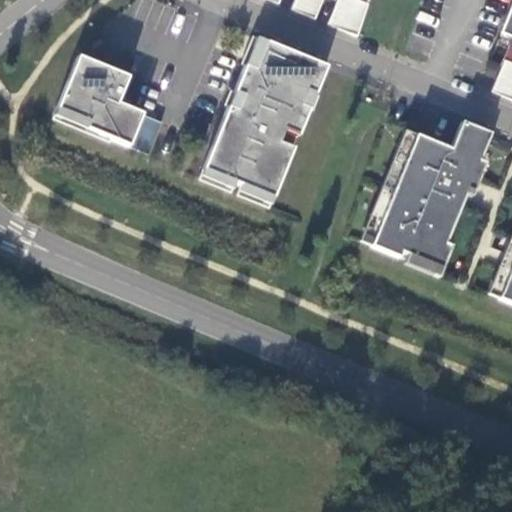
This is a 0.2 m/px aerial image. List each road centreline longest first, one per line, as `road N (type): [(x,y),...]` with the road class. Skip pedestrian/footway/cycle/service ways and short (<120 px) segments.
road 1 (tertiary): [(0,226),(511,442)]
road 2 (residential): [(214,0),(511,124)]
